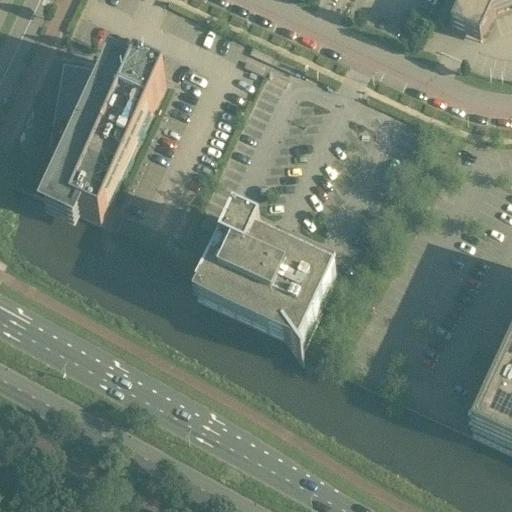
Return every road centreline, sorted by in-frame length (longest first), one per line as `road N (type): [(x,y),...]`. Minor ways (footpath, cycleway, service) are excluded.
road 1 (secondary): [(345,511),(0,320)]
road 2 (residential): [(246,0),(472,100),(511,105)]
road 3 (secondary): [(0,378),(241,511)]
